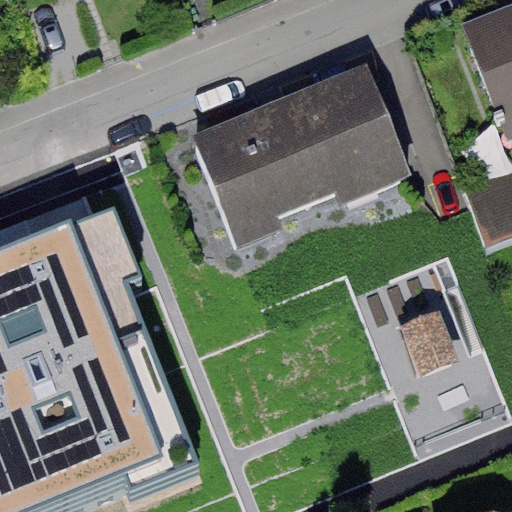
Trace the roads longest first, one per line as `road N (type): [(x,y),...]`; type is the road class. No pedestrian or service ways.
road 1 (residential): [(394,0),(0,157)]
road 2 (residential): [(511,456),(365,511)]
